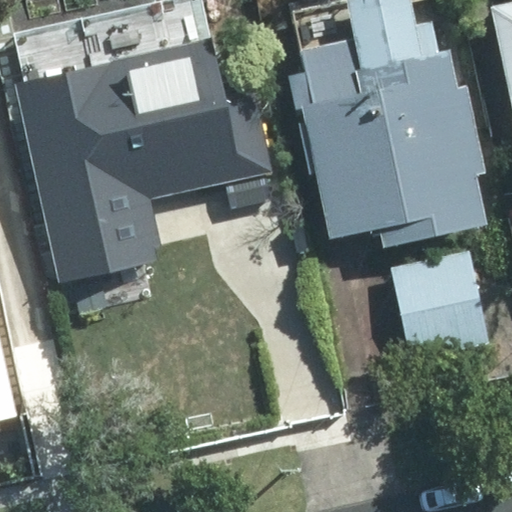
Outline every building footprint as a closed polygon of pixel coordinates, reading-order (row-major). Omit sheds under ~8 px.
[(489,170),(472,87),(464,89),(458,53),(431,58),(419,0),(360,0),(367,37),(310,47),(316,73),(297,77),(314,172),(327,169),(339,234),(388,225),(391,243),(490,224),(482,172),(489,170)] [(511,7),(495,11),(511,92),(511,7)] [(218,45),(32,83),(69,262),(162,243),(153,195),(246,176),(218,45)] [(489,342),(472,253),(398,268),(415,357),(489,342)] [(337,393),(323,321),(273,331),(288,404),(337,393)]
